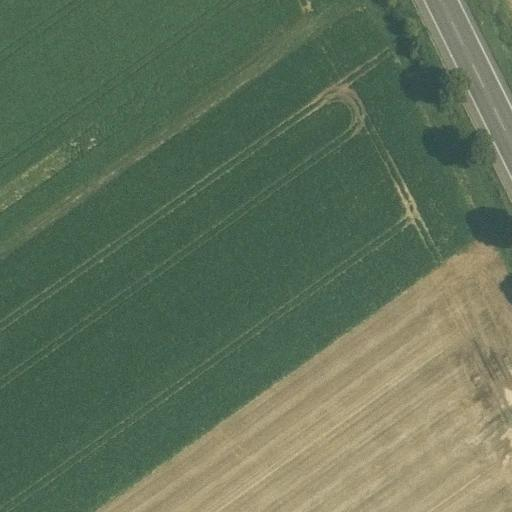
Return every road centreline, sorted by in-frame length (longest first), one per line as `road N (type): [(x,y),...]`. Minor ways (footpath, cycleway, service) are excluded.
road 1 (track): [(0,253),(366,0)]
road 2 (secondary): [(440,0),(511,144)]
